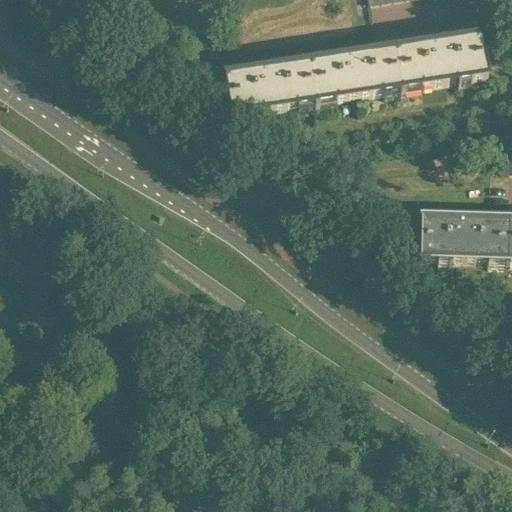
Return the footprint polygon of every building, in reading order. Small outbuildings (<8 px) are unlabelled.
[(367,0),(369,9),(382,7),(380,0),(367,0)] [(396,57),(402,96),(488,83),(482,44),(396,57)] [(310,71),(316,110),(402,96),(396,57),(310,71)] [(310,71),(224,84),(230,123),(316,110),(310,71)] [(508,230),(421,227),(419,266),(506,269),(508,230)]
